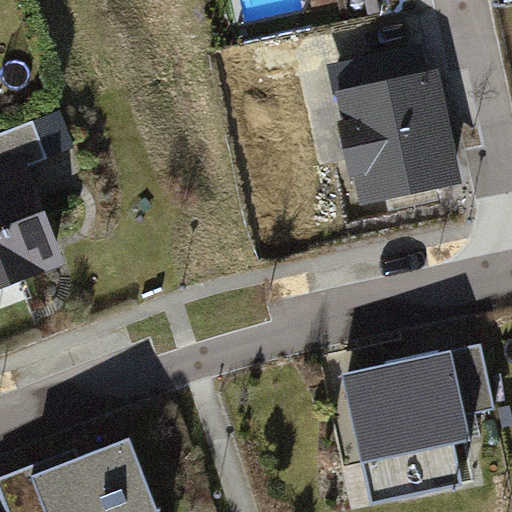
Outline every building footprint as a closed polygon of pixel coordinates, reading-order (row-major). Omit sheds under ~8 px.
[(349,96),(424,81),(417,48),(342,64),(349,96)] [(424,81),(349,96),(355,123),(342,126),(352,172),(376,167),(380,189),(443,176),(424,81)] [(0,180),(0,279),(64,257),(33,169),(0,180)] [(463,344),(363,368),(382,446),(482,422),(463,344)] [(167,511),(139,436),(36,475),(50,511),(167,511)]
